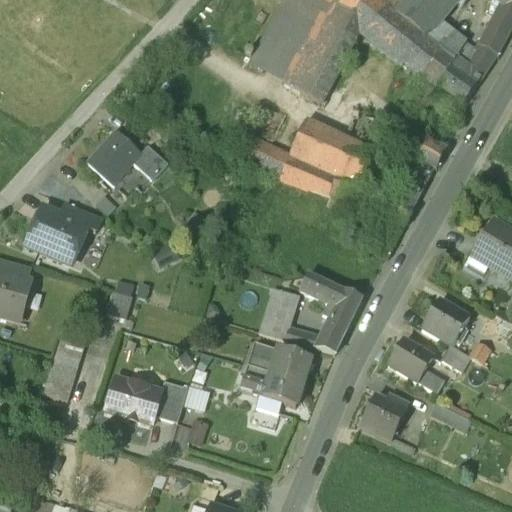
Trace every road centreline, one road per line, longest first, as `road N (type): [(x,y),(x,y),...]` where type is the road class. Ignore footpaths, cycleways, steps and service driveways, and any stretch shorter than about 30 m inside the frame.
road 1 (residential): [(293,511),(366,341),(511,69)]
road 2 (residential): [(0,205),(191,0)]
